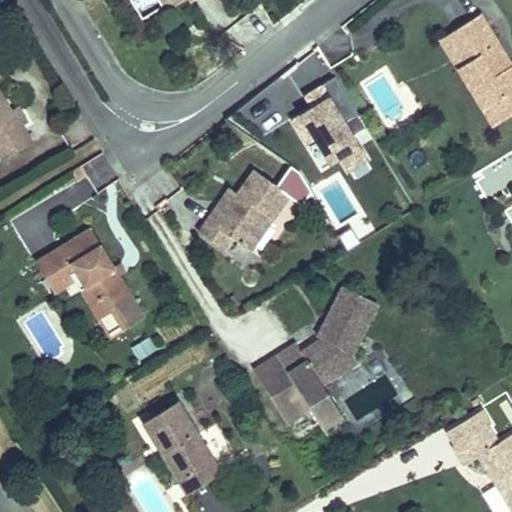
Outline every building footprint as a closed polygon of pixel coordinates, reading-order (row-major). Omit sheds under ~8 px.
[(511,65),(506,69),(493,48),(500,43),(481,13),(452,32),(469,61),(457,69),(492,126),(511,114),(511,65)] [(469,61),(452,32),(439,40),(457,69),(469,61)] [(506,69),(511,65),(511,63),(500,43),(493,48),(506,69)] [(283,114),(328,183),(368,157),(334,104),(346,95),(336,80),(283,114)] [(11,111),(0,92),(0,139),(23,126),(27,123),(18,107),(11,111)] [(23,126),(0,139),(0,155),(2,158),(32,140),(23,126)] [(72,171),(78,181),(86,176),(81,166),(72,171)] [(255,171),(239,194),(225,214),(216,208),(199,233),(223,250),(232,238),(250,251),(289,195),(255,171)] [(225,214),(239,194),(230,188),(216,208),(225,214)] [(145,317),(119,275),(114,267),(90,227),(35,261),(51,287),(76,272),(85,286),(81,289),(91,307),(104,299),(124,330),(145,317)] [(114,267),(119,275),(126,271),(121,263),(114,267)] [(76,272),(51,287),(55,293),(76,281),(81,289),(85,286),(76,272)] [(311,408),(318,419),(337,407),(322,384),(358,361),(353,353),(378,304),(344,286),(326,321),(330,323),(323,338),(302,352),(297,343),(254,370),(287,423),(311,408)] [(104,299),(91,307),(99,319),(112,311),(104,299)] [(330,323),(326,321),(318,336),(323,338),(330,323)] [(148,338),(134,347),(141,359),(155,350),(148,338)] [(143,423),(180,483),(216,461),(179,401),(143,423)] [(337,407),(318,419),(324,430),(344,418),(337,407)] [(479,456),(490,474),(495,471),(498,477),(493,479),(511,509),(511,434),(499,443),(488,425),(491,423),(483,410),(447,431),(455,444),(453,445),(465,465),(479,456)] [(216,461),(180,483),(187,495),(223,473),(216,461)]
